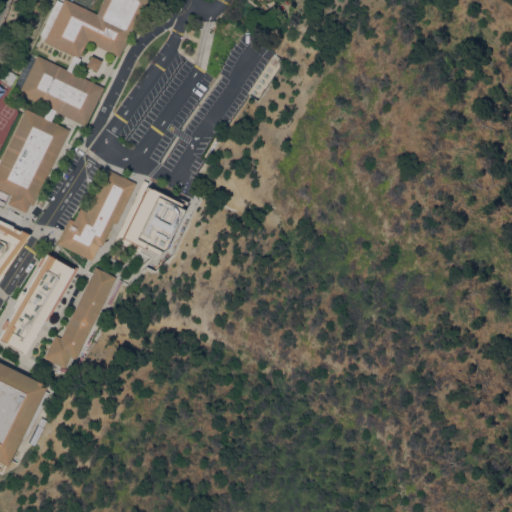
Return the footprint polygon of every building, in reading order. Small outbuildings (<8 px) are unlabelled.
[(78,58),(73,56),(44,41),(46,37),(40,34),(57,0),(62,2),(63,0),(68,0),(96,14),(102,0),(146,0),(119,57),(87,41),(79,58),(78,58)] [(184,32),(188,26),(194,30),(191,36),(184,32)] [(103,88),(84,126),(55,111),(48,108),(18,93),(37,55),(66,70),(73,73),(103,88)] [(100,60),(95,71),(85,66),(90,55),(100,60)] [(80,58),(73,73),(66,70),(73,56),(78,58),(79,58),(80,58)] [(0,79),(0,72),(4,67),(16,75),(9,85),(0,79)] [(69,129),(32,205),(29,204),(25,212),(7,203),(11,195),(0,189),(0,160),(26,108),(43,117),(51,120),(69,129)] [(43,117),(48,108),(55,111),(51,120),(43,117)] [(56,243),(68,218),(73,221),(79,208),(86,211),(107,169),(129,180),(133,173),(142,177),(136,190),(132,197),(123,216),(129,219),(109,260),(96,254),(93,259),(92,261),(86,258),(56,243)] [(185,197),(168,232),(133,215),(140,201),(144,194),(151,179),(185,197)] [(144,194),(140,201),(132,197),(136,190),(144,194)] [(0,281),(3,282),(22,229),(0,220),(0,281)] [(47,320),(45,320),(43,320),(23,353),(0,339),(0,332),(14,307),(12,306),(21,290),(23,292),(45,253),(69,267),(70,267),(71,268),(73,265),(77,267),(47,320)] [(86,258),(92,261),(93,259),(94,260),(90,270),(92,271),(89,278),(80,274),(83,267),(82,267),(86,258)] [(76,359),(70,356),(65,368),(44,358),(55,334),(61,337),(72,313),(89,278),(92,271),(94,267),(116,277),(106,298),(99,311),(76,359)] [(0,462),(0,362),(46,385),(44,390),(49,392),(26,440),(21,437),(8,466),(6,465),(3,464),(0,462)] [(35,445),(29,442),(37,424),(44,427),(35,445)]
